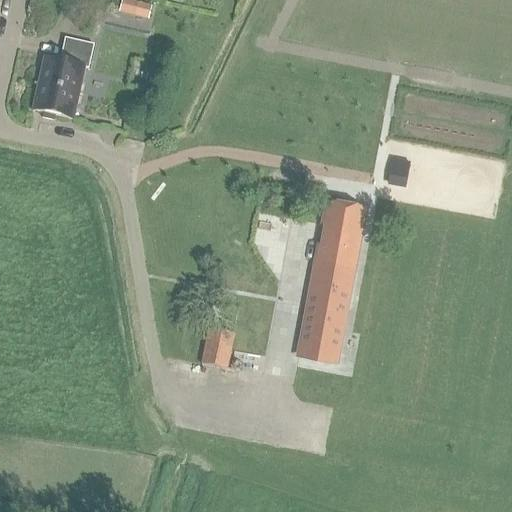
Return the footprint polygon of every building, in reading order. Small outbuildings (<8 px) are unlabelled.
[(119,14),(147,20),(150,8),(122,1),(119,14)] [(93,47),(64,40),(59,63),(43,60),(31,113),(72,122),(84,70),(88,71),(93,47)] [(279,188),(282,171),(268,169),(265,185),(279,188)] [(198,236),(212,239),(218,202),(168,193),(161,230),(170,231),(167,247),(195,252),(198,236)] [(329,206),(314,289),(348,296),(363,213),(329,206)] [(314,289),(302,349),(310,350),(335,355),(338,336),(341,337),(348,296),(314,289)] [(201,367),(225,371),(232,336),(208,331),(201,367)] [(275,443),(325,455),(330,436),(279,424),(275,443)]
